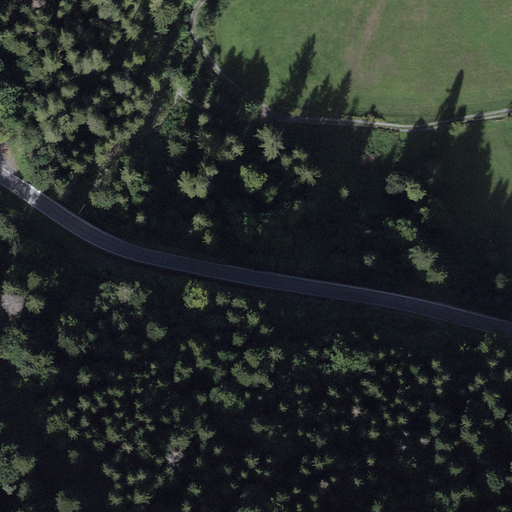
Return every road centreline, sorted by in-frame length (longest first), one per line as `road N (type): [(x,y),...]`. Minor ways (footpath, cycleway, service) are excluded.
road 1 (tertiary): [(511,330),(141,256),(87,232),(0,174)]
road 2 (track): [(511,111),(414,129),(215,113),(159,73),(132,0)]
road 3 (track): [(13,0),(10,73),(26,115),(0,174)]
road 4 (track): [(201,0),(192,21),(206,55),(277,118)]
